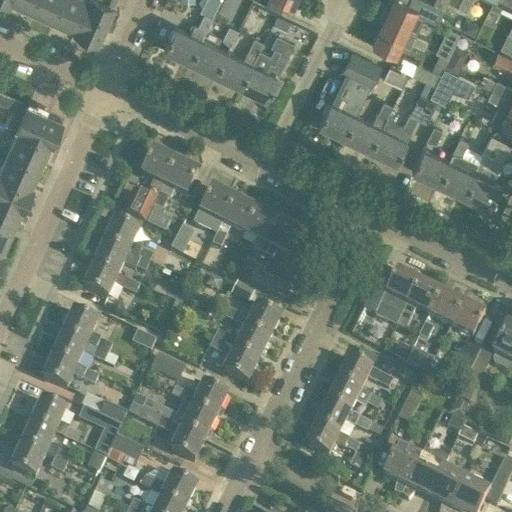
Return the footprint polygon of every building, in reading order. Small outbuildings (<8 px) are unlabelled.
[(10,0),(31,10),(35,0),(10,0)] [(53,19),(61,0),(35,0),(31,10),(53,19)] [(74,29),(87,0),(61,0),(53,19),(74,29)] [(113,5),(115,0),(87,0),(74,29),(73,30),(97,41),(106,21),(111,23),(114,16),(118,8),(113,5)] [(432,4),(423,0),(391,0),(383,19),(413,34),(414,33),(415,34),(423,17),(436,23),(438,19),(439,19),(445,7),(433,2),(432,4)] [(466,12),(471,0),(460,0),(457,8),(466,12)] [(511,6),(511,0),(492,0),(489,8),(483,20),(492,25),(503,2),(511,6)] [(206,29),(212,16),(203,12),(197,26),(192,23),(187,31),(175,25),(163,48),(189,61),(201,38),(206,29)] [(413,34),(383,19),(372,43),(395,53),(400,43),(409,48),(410,44),(423,49),(427,41),(414,35),(415,34),(414,33),(413,34)] [(477,26),(466,21),(461,30),(472,36),(477,26)] [(511,23),(500,48),(508,53),(511,45),(511,23)] [(223,37),(222,39),(230,45),(238,30),(229,25),(223,37)] [(259,50),(242,87),(265,99),(270,89),(275,92),(281,79),(276,76),(293,42),(277,34),(271,46),(273,47),(270,55),(259,50)] [(225,50),(201,38),(189,61),(214,73),(225,50)] [(242,87),(259,50),(263,42),(254,38),(244,59),(227,51),(225,50),(214,73),(242,87)] [(447,59),(451,50),(439,44),(435,53),(447,59)] [(356,114),(380,65),(352,51),(343,69),(350,73),(339,94),(342,96),(338,105),(329,101),(318,124),(344,137),(355,113),(356,114)] [(511,74),(511,58),(497,52),(491,65),(511,74)] [(440,56),(439,55),(431,70),(417,64),(402,57),(397,68),(433,85),(439,74),(439,75),(447,59),(440,56)] [(401,88),(407,76),(389,67),(383,79),(401,88)] [(444,67),(429,96),(443,103),(458,74),(444,67)] [(511,97),(511,85),(497,79),(495,82),(488,79),(486,85),(511,97)] [(511,130),(511,97),(486,85),(485,86),(492,90),(488,98),(498,103),(490,119),(500,124),(511,130)] [(26,103),(0,91),(0,106),(10,111),(5,122),(18,128),(49,142),(51,143),(62,119),(42,111),(44,106),(37,103),(37,102),(28,98),(26,103)] [(419,94),(408,114),(416,118),(425,123),(435,102),(419,94)] [(368,149),(390,105),(383,101),(377,113),(376,113),(372,122),(356,114),(355,113),(344,137),(368,149)] [(395,162),(416,118),(408,114),(403,126),(386,117),(392,106),(390,105),(368,149),(395,162)] [(435,144),(442,131),(433,126),(432,128),(425,141),(435,144)] [(40,163),(49,142),(18,128),(9,149),(40,163)] [(488,208),(496,193),(500,185),(492,181),(510,145),(491,136),(478,163),(462,195),(488,208)] [(478,163),(462,155),(461,155),(467,143),(459,139),(451,153),(452,153),(449,160),(437,182),(462,195),(478,163)] [(437,182),(449,160),(423,147),(412,170),(437,182)] [(31,184),(40,163),(9,149),(0,168),(0,171),(32,186),(32,185),(31,184)] [(154,206),(164,184),(175,161),(153,151),(142,174),(153,180),(149,189),(151,190),(148,197),(133,191),(130,198),(125,201),(125,207),(122,213),(141,222),(145,224),(154,206)] [(186,196),(197,171),(175,161),(164,184),(154,206),(162,210),(168,198),(170,199),(174,190),(186,196)] [(0,197),(22,208),(32,186),(0,171),(0,197)] [(200,212),(199,212),(193,225),(216,236),(218,233),(222,223),(234,200),(211,189),(200,212)] [(22,209),(22,208),(0,197),(0,224),(11,229),(20,208),(22,209)] [(110,206),(118,210),(121,203),(114,200),(110,206)] [(244,234),(256,211),(234,200),(222,223),(244,234)] [(255,266),(278,221),(256,211),(244,234),(266,245),(261,254),(253,250),(247,262),(255,266)] [(141,222),(122,213),(120,212),(116,221),(113,220),(103,243),(187,280),(196,263),(171,251),(170,253),(167,252),(163,260),(142,250),(131,245),(141,222)] [(289,256),(300,232),(278,221),(255,266),(257,267),(250,282),(268,291),(273,280),(263,274),(265,271),(264,270),(270,260),(272,261),(277,250),(289,256)] [(0,250),(2,252),(3,251),(1,250),(11,229),(0,224),(0,250)] [(194,234),(182,228),(171,250),(183,256),(194,234)] [(216,236),(212,245),(220,249),(226,237),(218,233),(216,236)] [(150,263),(103,243),(93,265),(117,276),(121,267),(127,270),(134,269),(145,274),(150,263)] [(107,298),(117,276),(93,265),(83,288),(107,298)] [(375,316),(396,326),(418,281),(396,270),(390,283),(379,278),(364,311),(375,316)] [(181,294),(185,283),(173,277),(166,292),(179,298),(181,294)] [(139,286),(130,282),(126,281),(122,290),(135,295),(139,286)] [(418,281),(396,326),(406,331),(416,309),(428,315),(440,291),(418,281)] [(249,305),(255,292),(237,283),(230,295),(249,305)] [(450,326),(462,302),(440,291),(428,315),(430,316),(450,326)] [(472,337),(484,313),(462,302),(450,326),(472,337)] [(269,341),(280,318),(255,306),(249,319),(241,315),(240,316),(228,310),(224,319),(244,329),(269,341)] [(108,355),(112,346),(100,341),(101,339),(91,334),(96,322),(73,312),(63,334),(108,355)] [(511,326),(507,324),(493,353),(495,354),(492,361),(494,366),(506,372),(510,370),(511,367),(511,326)] [(427,342),(433,329),(423,325),(418,337),(427,342)] [(269,341),(244,329),(239,340),(230,336),(229,338),(218,332),(213,341),(225,347),(234,351),(258,363),(269,341)] [(151,353),(156,341),(137,332),(131,344),(151,353)] [(108,355),(63,334),(53,356),(76,367),(82,354),(92,358),(114,368),(118,359),(108,355)] [(213,341),(209,349),(221,355),(225,347),(213,341)] [(392,356),(402,361),(408,350),(397,344),(392,356)] [(458,398),(462,390),(479,352),(468,347),(449,384),(461,390),(457,397),(458,398)] [(247,385),(258,363),(234,351),(223,373),(247,385)] [(469,404),(491,358),(479,352),(462,390),(458,398),(469,404)] [(98,377),(86,372),(76,367),(53,356),(43,379),(66,389),(72,376),(82,381),(82,380),(94,386),(98,377)] [(179,384),(186,369),(158,356),(151,370),(179,384)] [(434,360),(426,356),(419,369),(428,373),(434,360)] [(393,381),(380,375),(349,359),(338,382),(361,393),(368,379),(389,389),(393,381)] [(407,381),(411,374),(404,371),(401,379),(407,381)] [(378,412),(382,403),(361,393),(338,382),(327,403),(351,414),(356,404),(365,408),(366,406),(378,412)] [(216,419),(226,396),(202,385),(196,399),(175,389),(171,398),(183,403),(216,419)] [(410,424),(421,400),(410,395),(398,418),(410,424)] [(146,401),(136,397),(132,405),(142,410),(150,414),(151,414),(172,424),(181,429),(205,440),(216,419),(183,403),(177,416),(164,410),(146,401)] [(81,435),(69,430),(70,428),(59,423),(64,412),(39,401),(29,424),(53,435),(54,434),(76,444),(81,435)] [(371,425),(359,419),(351,415),(351,414),(327,403),(317,425),(340,436),(346,423),(367,433),(371,425)] [(99,415),(121,425),(126,413),(104,404),(99,415)] [(93,427),(115,437),(120,425),(98,416),(93,427)] [(462,435),(464,429),(463,428),(465,423),(452,417),(447,428),(459,434),(462,435)] [(172,424),(160,419),(156,427),(168,433),(172,424)] [(71,457),(59,452),(59,450),(49,445),(53,435),(29,424),(19,447),(44,457),(44,456),(54,461),(53,462),(66,467),(71,457)] [(373,452),(340,436),(317,425),(306,447),(329,458),(336,445),(356,455),(350,467),(363,474),(373,452)] [(194,464),(205,440),(181,429),(170,452),(194,464)] [(478,435),(464,429),(462,435),(459,434),(457,438),(473,445),(478,435)] [(140,448),(118,437),(117,437),(110,451),(111,451),(107,460),(122,467),(124,464),(131,468),(134,463),(136,464),(144,450),(140,448)] [(404,495),(413,476),(422,457),(421,456),(399,446),(384,476),(398,483),(396,494),(404,495)] [(34,480),(44,457),(19,447),(9,469),(34,480)] [(430,454),(423,451),(421,456),(422,457),(413,476),(404,495),(411,500),(418,492),(431,498),(445,468),(444,468),(448,458),(435,452),(430,454)] [(503,495),(508,486),(511,477),(511,459),(507,457),(496,481),(501,483),(496,492),(503,495)] [(63,475),(66,467),(53,462),(50,469),(63,475)] [(452,511),(453,510),(468,479),(445,468),(431,498),(443,505),(442,511),(452,511)] [(184,511),(196,487),(172,475),(166,488),(156,483),(155,484),(144,479),(139,488),(161,498),(160,500),(184,511)] [(480,511),(491,490),(468,479),(453,510),(452,511),(480,511)] [(184,511),(160,500),(155,511),(133,501),(128,511),(184,511)]
